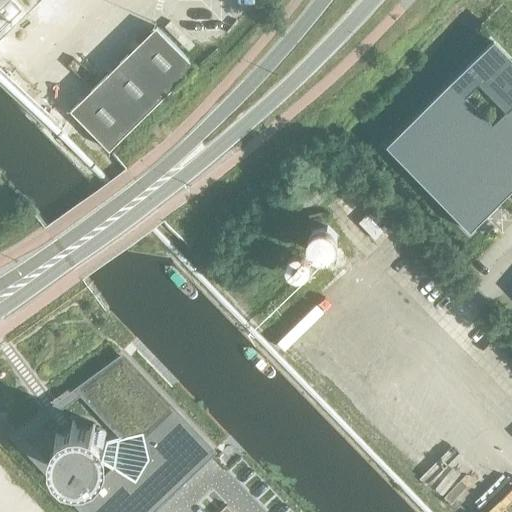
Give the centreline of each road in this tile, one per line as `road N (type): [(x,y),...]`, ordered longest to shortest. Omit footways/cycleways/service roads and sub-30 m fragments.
road 1 (primary): [(185,159),(227,138),(371,0)]
road 2 (primary): [(185,159),(0,295)]
road 3 (primary): [(324,0),(185,159)]
